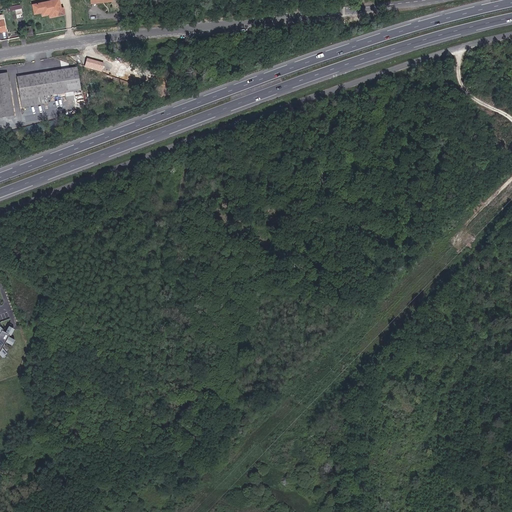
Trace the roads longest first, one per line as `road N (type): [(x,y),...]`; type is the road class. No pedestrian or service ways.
road 1 (unclassified): [(0,215),(314,97),(511,36)]
road 2 (trunk): [(511,3),(305,63),(0,177)]
road 3 (trunk): [(0,192),(309,77),(511,19)]
road 4 (residential): [(426,0),(0,55)]
